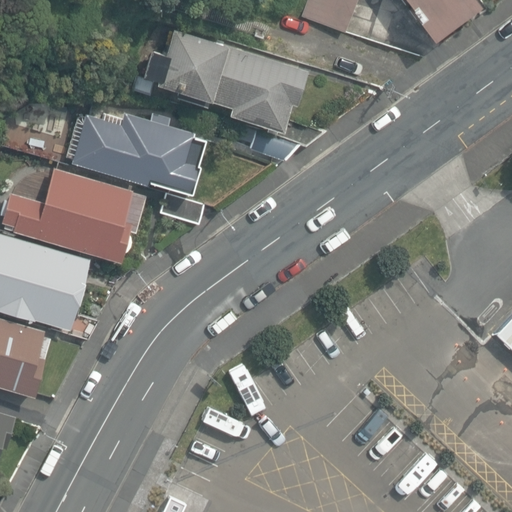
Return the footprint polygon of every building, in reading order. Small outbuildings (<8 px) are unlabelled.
[(357,0),(307,0),(302,16),(347,31),(357,0)] [(408,0),(436,37),(482,4),(478,0),(408,0)] [(306,63),(174,24),(157,81),(235,104),(233,113),(286,129),(306,63)] [(122,122),(84,111),(70,160),(149,182),(151,173),(196,186),(211,134),(125,110),(122,122)] [(289,142),(257,132),(251,152),(283,163),(289,142)] [(146,189),(56,164),(47,200),(11,191),(2,225),(127,259),(146,189)] [(197,203),(159,195),(155,210),(193,218),(197,203)] [(0,230),(0,304),(73,325),(92,257),(0,230)] [(511,306),(489,330),(511,351),(511,306)] [(54,332),(0,316),(0,382),(38,392),(54,332)] [(0,450),(11,413),(0,409),(0,450)] [(178,511),(184,502),(166,493),(156,511),(178,511)]
